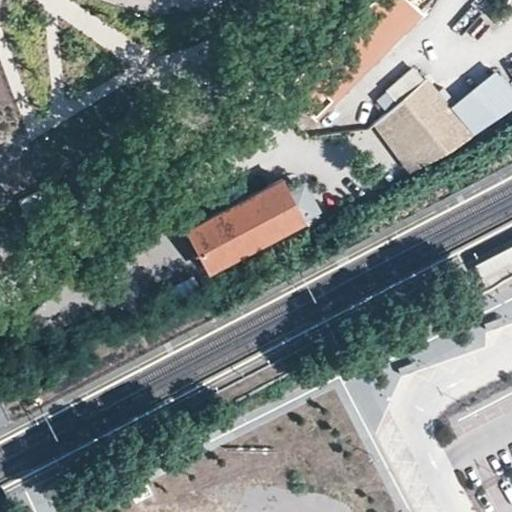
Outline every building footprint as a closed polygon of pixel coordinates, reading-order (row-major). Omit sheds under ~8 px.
[(410,0),(374,0),(286,89),(318,120),(424,14),(410,0)] [(428,79),(374,126),(409,179),(511,113),(511,88),(494,68),(454,105),(428,79)] [(191,184),(179,193),(188,206),(200,197),(191,184)] [(291,199),(284,185),(190,234),(211,275),(320,218),(306,191),(291,199)] [(511,230),(469,254),(481,276),(511,259),(511,230)] [(149,485),(132,493),(138,505),(155,497),(149,485)]
